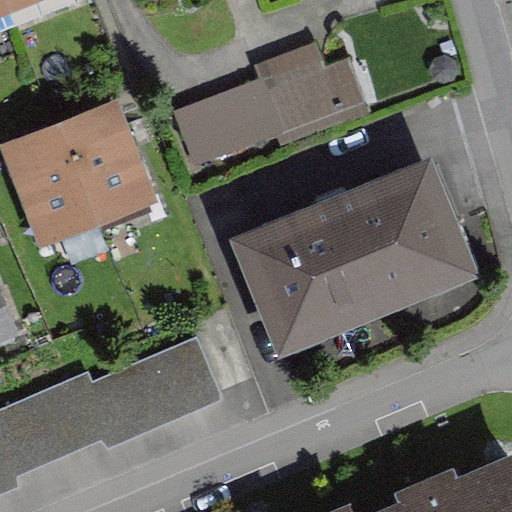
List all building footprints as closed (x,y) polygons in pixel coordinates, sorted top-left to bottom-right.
[(6,0),(0,0),(0,15),(11,11),(6,0)] [(6,0),(11,11),(39,0),(6,0)] [(254,66),(259,79),(282,137),(286,146),(348,122),(326,67),(316,42),(254,66)] [(350,58),(326,67),(348,122),(372,112),(350,58)] [(259,79),(172,113),(194,170),(282,137),(259,79)] [(117,100),(56,125),(95,224),(157,199),(117,100)] [(56,125),(0,147),(0,167),(33,249),(95,224),(56,125)] [(427,158),(228,241),(278,358),(476,275),(427,158)] [(0,341),(18,334),(0,289),(0,341)] [(0,495),(20,487),(16,477),(105,439),(109,448),(222,399),(196,338),(92,382),(87,371),(0,407),(0,495)] [(511,511),(511,457),(510,454),(374,511),(511,511)]
